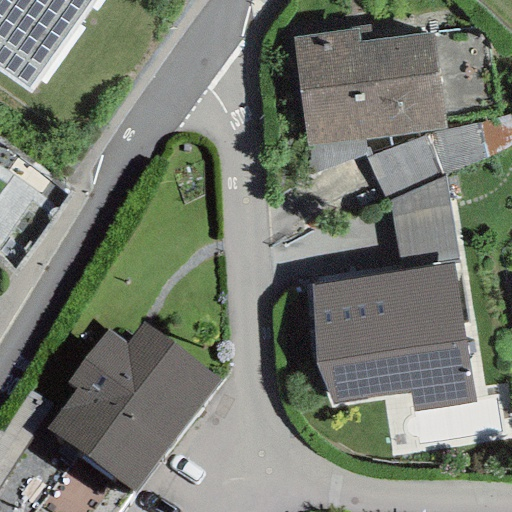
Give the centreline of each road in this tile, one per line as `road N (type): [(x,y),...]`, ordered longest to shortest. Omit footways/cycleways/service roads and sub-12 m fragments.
road 1 (residential): [(261,481),(232,132),(224,110),(184,70)]
road 2 (tertiary): [(184,70),(0,374)]
road 3 (residential): [(261,481),(511,505)]
